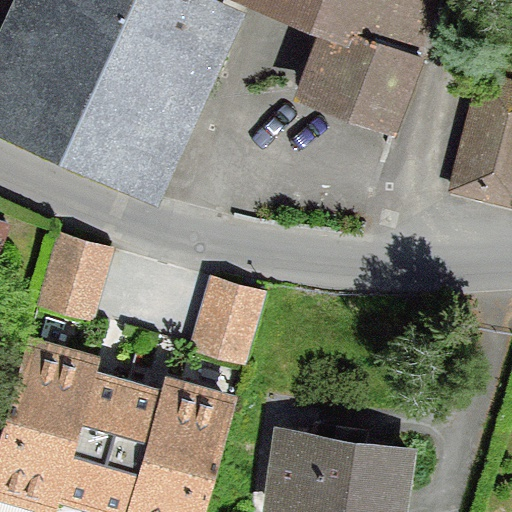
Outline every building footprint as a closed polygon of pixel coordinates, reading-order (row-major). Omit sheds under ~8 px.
[(21,0),(0,46),(0,118),(155,189),(192,108),(214,60),(239,5),(228,0),(21,0)] [(284,0),(330,17),(419,50),(437,0),(284,0)] [(306,86),(396,117),(419,50),(330,17),(306,86)] [(455,186),(511,200),(511,83),(484,76),(455,186)] [(0,248),(10,221),(0,217),(0,248)] [(112,245),(62,232),(44,300),(94,313),(110,251),(112,245)] [(253,352),(273,278),(213,262),(194,336),(253,352)] [(94,356),(34,338),(0,454),(0,484),(52,500),(56,487),(135,511),(134,511),(199,511),(233,395),(170,376),(167,388),(91,365),(94,356)] [(323,511),(404,511),(413,446),(283,429),(273,506),(323,511)]
